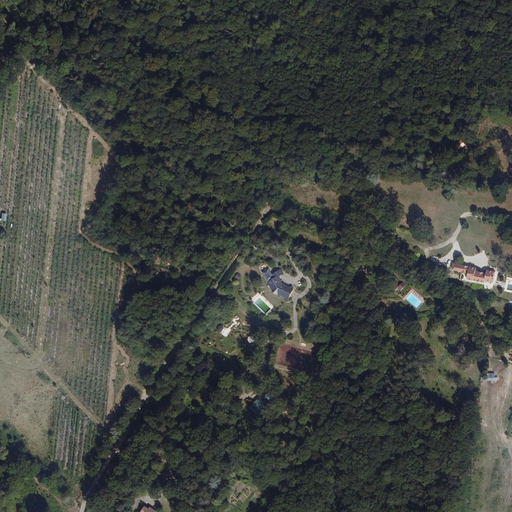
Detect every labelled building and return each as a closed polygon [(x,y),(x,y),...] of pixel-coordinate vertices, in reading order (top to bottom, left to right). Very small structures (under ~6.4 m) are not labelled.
[(455,146),(459,149),(464,144),(460,141),(455,146)] [(461,268),(463,262),(452,260),(451,266),(461,268)] [(492,277),(493,267),(485,266),(484,269),(467,267),(466,275),(483,278),(484,275),(492,277)] [(292,291),(279,283),(280,281),(278,278),(280,276),(275,273),(271,276),(273,279),(269,282),(271,286),(270,287),(275,294),(279,296),(280,295),(288,300),(292,291)] [(400,282),(394,278),(396,276),(392,273),(387,280),(391,283),(389,285),(395,290),(397,287),(401,290),(406,282),(402,280),(400,282)] [(221,324),(216,331),(222,334),(226,327),(221,324)] [(261,395),(249,407),(257,414),(269,403),(261,395)]
